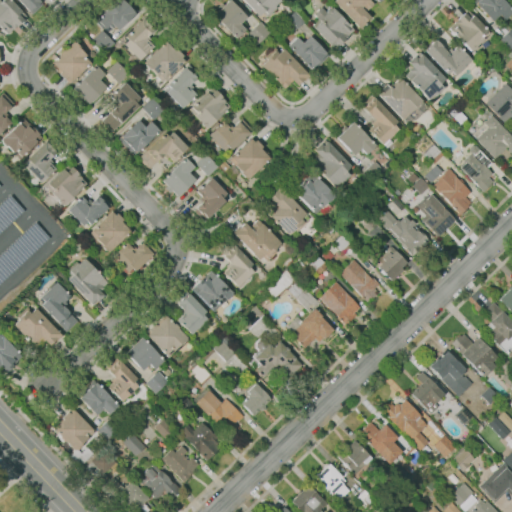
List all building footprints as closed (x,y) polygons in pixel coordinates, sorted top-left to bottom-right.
[(7,34),(0,27),(0,0),(10,0),(21,11),(20,11),(26,16),(23,19),(22,19),(13,29),(13,28),(7,34)] [(32,14),(18,0),(40,0),(39,1),(42,5),(32,14)] [(117,30),(109,21),(100,30),(94,24),(97,21),(95,18),(114,0),(126,0),(137,11),(133,14),(134,14),(117,30)] [(235,38),(232,35),(230,36),(227,33),(228,31),(213,15),(218,9),(216,7),(221,3),(223,5),(228,0),(229,0),(246,17),(239,24),(244,29),(235,38)] [(267,17),(262,12),(258,16),(243,0),(280,0),(274,6),(276,8),(267,17)] [(359,29),(333,2),(335,0),(369,0),(373,4),(365,12),(369,17),(363,22),(364,24),(359,29)] [(491,21),(472,1),(473,0),(502,0),(511,10),(511,12),(504,20),(498,14),(491,21)] [(335,48),(313,25),(325,13),(325,10),(328,8),(330,8),(331,7),(353,30),(347,35),(348,36),(335,48)] [(470,51),(449,28),(455,23),(454,22),(467,10),(489,33),(476,45),(476,48),(473,50),(471,50),(470,51)] [(291,34),(282,24),(294,11),(304,21),(291,34)] [(138,60),(132,54),(131,55),(126,49),(127,49),(123,44),(127,40),(124,36),(146,16),(156,27),(146,36),(150,40),(149,41),(153,46),(150,50),(151,51),(149,52),(148,51),(138,60)] [(256,44),(246,33),(260,21),(269,32),(256,44)] [(511,47),(509,50),(499,39),(511,27),(511,47)] [(103,53),(91,40),(101,30),(114,43),(103,53)] [(312,71),(287,46),(296,37),(302,43),(308,36),(328,55),(312,71)] [(455,75),(451,71),(447,74),(421,47),(432,37),(435,40),(436,39),(442,46),(442,47),(446,51),(450,48),(452,50),(457,45),(470,60),(464,66),(466,69),(464,71),(463,70),(460,73),(458,71),(455,75)] [(162,82),(156,76),(150,69),(149,70),(143,64),(143,62),(166,39),(176,49),(183,56),(182,56),(185,60),(184,61),(162,82)] [(68,83),(65,80),(66,78),(65,76),(63,79),(59,75),(49,64),(59,55),(58,54),(62,50),(63,50),(72,41),(74,43),(75,42),(80,48),(79,48),(85,55),(86,55),(91,61),(88,63),(89,63),(68,83)] [(283,89),(261,65),(267,60),(264,56),(273,47),(277,51),(276,52),(278,53),(283,49),(308,75),(303,80),(302,80),(296,85),(292,81),(283,89)] [(428,100),(405,76),(409,71),(408,70),(412,66),(407,61),(414,55),(415,56),(418,53),(420,54),(421,54),(444,78),(440,82),(445,86),(435,96),(433,94),(428,100)] [(118,84),(106,71),(116,61),(128,74),(118,84)] [(181,108),(179,106),(177,108),(174,104),(174,103),(169,98),(170,97),(166,92),(163,89),(167,85),(166,84),(187,64),(197,75),(195,77),(195,78),(189,84),(193,87),(190,89),(196,95),(192,98),(193,99),(191,100),(191,99),(181,108)] [(87,104),(82,98),(80,100),(75,96),(77,93),(72,88),(95,65),(104,74),(98,80),(105,87),(101,90),(103,92),(100,95),(98,93),(87,104)] [(403,120),(377,93),(386,84),(389,87),(399,78),(421,100),(420,101),(415,107),(415,106),(408,113),(409,114),(403,120)] [(111,131),(101,120),(115,107),(112,103),(114,101),(109,96),(114,91),(124,82),(139,98),(134,102),(138,106),(111,131)] [(511,121),(510,119),(505,124),(485,103),(505,83),(511,90),(511,121)] [(207,129),(188,109),(211,87),(225,101),(224,101),(229,107),(207,129)] [(0,131),(0,95),(3,93),(13,103),(4,111),(8,115),(6,117),(10,122),(0,131)] [(382,144),(367,130),(371,126),(369,124),(375,119),(360,105),(370,95),(396,121),(393,124),(397,129),(393,133),(394,134),(389,139),(388,138),(382,144)] [(153,120),(140,107),(151,97),(163,110),(153,120)] [(456,119),(453,115),(457,111),(461,115),(456,119)] [(511,154),(507,149),(508,148),(506,146),(494,158),(476,139),(488,127),(483,122),(491,115),(511,136),(511,154)] [(19,159),(6,146),(5,147),(0,142),(1,141),(0,140),(23,118),(28,124),(29,123),(42,137),(19,159)] [(133,156),(117,139),(137,119),(144,127),(149,121),(158,131),(133,156)] [(223,151),(219,147),(218,148),(213,142),(214,141),(208,135),(217,126),(216,125),(221,120),(227,126),(229,124),(232,127),(241,119),(251,130),(248,133),(230,150),(227,147),(223,151)] [(353,155),(336,137),(341,132),(339,130),(344,125),(346,128),(352,122),(374,145),(365,154),(362,150),(361,151),(359,149),(357,151),(357,152),(353,155)] [(148,169),(137,158),(163,133),(167,136),(171,132),(187,148),(172,162),(167,157),(165,158),(162,155),(148,169)] [(248,178),(244,178),(240,173),(241,172),(235,166),(234,166),(229,160),(231,158),(230,157),(250,138),(250,139),(252,137),(270,157),(268,159),(268,158),(261,164),(262,167),(259,170),(256,169),(248,178)] [(40,183),(34,176),(33,177),(27,171),(29,170),(25,167),(29,163),(26,159),(47,139),(57,149),(54,152),(54,153),(49,158),(53,162),(51,164),(55,168),(40,183)] [(333,187),(311,162),(315,158),(314,158),(318,154),(313,149),(324,140),(326,142),(327,141),(350,166),(346,169),(351,175),(341,184),(339,181),(333,187)] [(433,164),(423,154),(433,144),(443,155),(433,164)] [(482,192),(459,168),(465,163),(463,160),(470,153),(468,151),(474,145),(491,163),(486,168),(492,173),(488,177),(492,182),(482,192)] [(207,176),(194,164),(205,154),(217,166),(207,176)] [(176,197),(171,191),(169,193),(164,188),(166,186),(161,180),(184,157),(193,167),(187,172),(194,180),(176,197)] [(372,185),(361,173),(374,161),(385,173),(372,185)] [(62,205),(61,203),(60,204),(58,201),(45,186),(68,164),(81,178),(86,183),(62,205)] [(232,179),(225,172),(232,165),(239,172),(232,179)] [(457,216),(456,215),(458,213),(432,185),(437,180),(436,179),(448,168),(455,176),(458,179),(460,179),(463,182),(462,184),(470,192),(465,197),(470,202),(466,205),(467,206),(457,216)] [(314,214),(292,191),(311,173),(332,195),(332,196),(327,201),(320,207),(320,208),(314,214)] [(420,195),(411,185),(420,177),(429,186),(420,195)] [(203,221),(194,211),(197,208),(196,207),(201,202),(198,198),(200,196),(196,191),(210,178),(225,194),(221,197),(225,201),(203,221)] [(295,240),(289,234),(288,235),(277,224),(276,224),(271,219),(272,219),(265,211),(273,203),(269,198),(274,193),(273,192),(278,187),(304,213),(299,218),(302,221),(293,229),(300,236),(295,240)] [(394,215),(385,205),(394,197),(397,199),(410,187),(416,193),(402,206),(403,207),(394,215)] [(343,200),(337,194),(341,189),(347,195),(343,200)] [(82,225),(78,221),(77,223),(73,218),(74,218),(66,210),(81,196),(85,201),(88,199),(91,202),(97,197),(100,194),(111,205),(90,225),(86,221),(82,225)] [(0,204),(0,233),(23,213),(8,197),(0,204)] [(437,237),(422,222),(423,221),(416,214),(427,204),(432,209),(437,203),(454,220),(437,237)] [(108,252),(101,246),(102,245),(89,233),(113,210),(131,229),(122,238),(122,241),(120,243),(117,243),(108,252)] [(367,232),(358,222),(366,214),(376,224),(367,232)] [(411,256),(400,244),(401,243),(386,227),(396,218),(396,219),(399,216),(413,231),(416,228),(428,241),(424,245),(426,247),(420,252),(418,249),(411,256)] [(266,261),(261,256),(257,260),(232,232),(236,228),(237,229),(244,223),(248,227),(257,219),(279,243),(273,249),(276,251),(266,261)] [(0,254),(0,283),(49,238),(35,222),(0,254)] [(342,253),(333,243),(334,242),(328,236),(329,235),(328,235),(330,233),(330,234),(336,229),(351,244),(342,253)] [(129,276),(116,263),(115,264),(109,258),(125,242),(130,247),(132,245),(135,248),(141,243),(144,240),(148,244),(149,243),(152,246),(151,247),(155,251),(152,254),(141,265),(143,267),(137,274),(134,271),(129,276)] [(237,287),(228,277),(227,278),(222,273),(227,268),(225,266),(229,263),(222,255),(223,254),(221,252),(230,243),(232,245),(233,245),(251,263),(247,267),(252,272),(248,275),(249,276),(244,282),(243,281),(237,287)] [(391,281),(377,267),(376,267),(370,260),(378,253),(381,257),(386,252),(386,249),(388,247),(391,247),(408,265),(391,281)] [(329,264),(321,255),(326,249),(333,256),(330,258),(333,261),(329,264)] [(318,274),(308,264),(317,256),(326,265),(318,274)] [(92,306),(66,280),(67,279),(63,274),(66,271),(66,270),(75,261),(78,264),(83,259),(100,276),(105,272),(109,277),(105,281),(106,282),(106,283),(106,284),(102,288),(99,291),(103,295),(97,301),(92,306)] [(367,303),(338,274),(353,260),(364,271),(363,272),(369,278),(371,277),(378,284),(373,288),(375,290),(373,292),(375,294),(367,303)] [(214,311),(191,289),(210,270),(232,293),(231,294),(226,299),(225,298),(219,305),(214,311)] [(274,300),(265,289),(285,270),(294,280),(285,288),(286,289),(274,300)] [(303,348),(290,334),(291,333),(285,327),(296,316),(300,321),(309,313),(287,290),(296,281),(303,288),(305,287),(304,286),(310,281),(316,288),(311,293),(310,292),(309,293),(319,303),(313,308),(321,316),(320,317),(332,330),(319,343),(314,338),(303,348)] [(342,328),(341,327),(344,324),(318,297),(335,282),(359,307),(353,313),(355,315),(342,328)] [(66,332),(40,305),(43,303),(39,299),(55,283),(67,294),(69,296),(64,301),(66,303),(63,307),(77,321),(66,332)] [(511,313),(498,299),(511,285),(511,313)] [(190,334),(180,324),(176,321),(181,315),(179,313),(182,310),(176,303),(177,302),(175,299),(184,290),(205,311),(201,314),(206,319),(202,323),(203,324),(197,329),(196,328),(190,334)] [(511,352),(508,356),(495,342),(494,343),(485,334),(490,330),(486,325),(491,320),(483,311),(492,302),(511,322),(511,352)] [(249,330),(248,329),(247,329),(237,319),(251,305),(256,310),(258,309),(264,315),(249,330)] [(35,349),(13,326),(19,320),(18,319),(19,319),(16,316),(26,307),(31,312),(35,309),(61,336),(56,340),(55,339),(49,345),(44,340),(40,343),(42,345),(38,348),(37,347),(35,349)] [(8,323),(5,322),(4,321),(3,319),(3,315),(4,314),(5,313),(6,312),(8,312),(8,314),(9,315),(11,316),(11,319),(8,321),(8,323)] [(167,357),(145,333),(164,315),(173,324),(174,323),(178,327),(177,328),(186,338),(187,340),(179,348),(177,346),(175,348),(177,350),(175,352),(174,351),(167,357)] [(201,385),(185,367),(218,337),(220,339),(227,332),(232,337),(225,344),(234,353),(225,362),(214,350),(199,364),(210,376),(201,385)] [(482,377),(450,343),(459,335),(460,336),(463,333),(472,343),(477,337),(495,357),(490,362),(494,366),(482,377)] [(2,375),(0,372),(0,335),(8,343),(10,341),(14,345),(13,347),(21,357),(2,375)] [(141,370),(125,353),(130,347),(128,345),(133,340),(135,343),(140,337),(163,360),(154,369),(148,363),(141,370)] [(288,377),(277,364),(262,378),(255,369),(257,367),(256,366),(253,368),(246,361),(254,353),(255,353),(258,350),(255,347),(255,342),(258,338),(264,339),(267,341),(269,339),(275,345),(278,342),(283,347),(286,347),(288,349),(288,351),(301,365),(288,377)] [(457,397),(447,385),(446,386),(428,366),(436,359),(437,359),(446,351),(455,361),(456,361),(464,370),(459,374),(463,377),(464,376),(471,383),(457,397)] [(121,401),(113,393),(112,393),(107,388),(112,383),(110,381),(113,377),(107,371),(108,370),(105,367),(116,357),(135,378),(132,381),(137,386),(133,390),(133,391),(128,396),(127,396),(121,401)] [(504,367),(499,361),(504,357),(509,363),(504,367)] [(154,394),(144,383),(157,371),(167,382),(154,394)] [(511,391),(501,379),(510,371),(511,373),(511,391)] [(429,413),(410,394),(420,384),(415,378),(421,372),(443,394),(433,403),(436,406),(429,413)] [(95,415),(76,396),(93,380),(117,405),(108,414),(102,408),(95,415)] [(253,416),(241,403),(245,399),(244,391),(252,382),(254,384),(254,383),(270,399),(253,416)] [(489,407),(478,395),(488,386),(498,398),(489,407)] [(146,400),(137,399),(138,388),(147,389),(146,400)] [(229,438),(207,415),(206,416),(194,403),(207,390),(219,403),(224,398),(242,416),(237,421),(236,420),(233,423),(238,428),(229,438)] [(184,414),(174,404),(184,394),(193,404),(184,414)] [(419,450),(382,412),(381,414),(379,412),(391,400),(392,402),(390,403),(393,406),(395,404),(400,404),(405,399),(421,416),(419,418),(425,424),(423,426),(424,427),(418,432),(427,442),(419,450)] [(463,425),(454,415),(462,406),(472,416),(463,425)] [(73,451),(65,441),(63,442),(60,438),(61,438),(51,428),(72,409),(93,432),(88,438),(87,437),(80,444),(81,445),(76,450),(75,449),(73,451)] [(511,433),(496,417),(502,411),(511,421),(511,433)] [(484,423),(498,439),(507,431),(493,415),(484,423)] [(106,441),(96,431),(109,418),(119,428),(106,441)] [(164,439),(153,427),(162,419),(173,430),(164,439)] [(206,460),(198,452),(197,452),(178,432),(187,424),(192,430),(200,422),(209,432),(210,431),(216,437),(214,439),(221,446),(206,460)] [(388,464),(358,433),(370,422),(377,429),(383,424),(396,437),(395,438),(395,439),(392,442),(401,451),(388,464)] [(137,437),(131,431),(135,427),(141,433),(137,437)] [(134,456),(121,442),(132,433),(145,447),(134,456)] [(443,457),(436,450),(434,452),(432,450),(434,447),(432,445),(443,435),(454,447),(443,457)] [(349,470),(336,456),(353,440),(366,453),(349,470)] [(183,482),(160,458),(170,449),(172,451),(174,449),(176,451),(178,448),(177,448),(179,446),(179,447),(180,445),(186,451),(182,455),(183,457),(185,455),(187,457),(185,459),(187,461),(191,457),(197,464),(192,469),(193,471),(189,475),(190,475),(183,482)] [(419,466),(416,462),(413,465),(404,455),(412,447),(422,457),(421,457),(425,462),(419,466)] [(462,471),(451,459),(463,448),(473,459),(468,464),(469,465),(462,471)] [(511,470),(501,459),(511,448),(511,470)] [(145,511),(121,511),(109,499),(108,500),(90,481),(100,472),(90,461),(103,449),(115,462),(103,473),(109,480),(112,477),(122,488),(130,480),(148,498),(143,503),(149,509),(145,511)] [(475,485),(492,502),(504,490),(511,498),(511,475),(499,462),(475,485)] [(336,501),(331,495),(330,496),(313,478),(322,469),(320,468),(325,463),(327,465),(328,464),(337,473),(338,471),(342,475),(340,477),(344,481),(341,483),(348,490),(336,501)] [(171,498),(162,489),(154,498),(139,481),(144,476),(142,475),(144,473),(144,471),(147,469),(148,469),(153,464),(170,480),(169,481),(170,482),(171,481),(179,489),(171,498)] [(458,506),(448,496),(463,482),(472,492),(458,506)] [(300,511),(290,501),(297,495),(296,494),(299,490),(300,491),(307,484),(326,504),(321,508),(323,510),(320,511),(300,511)] [(364,508),(354,498),(363,489),(373,499),(364,508)] [(472,511),(474,509),(475,510),(477,508),(474,505),(478,502),(477,501),(479,499),(480,500),(480,499),(483,502),(485,500),(497,511),(472,511)] [(442,511),(451,502),(460,511),(442,511)]
